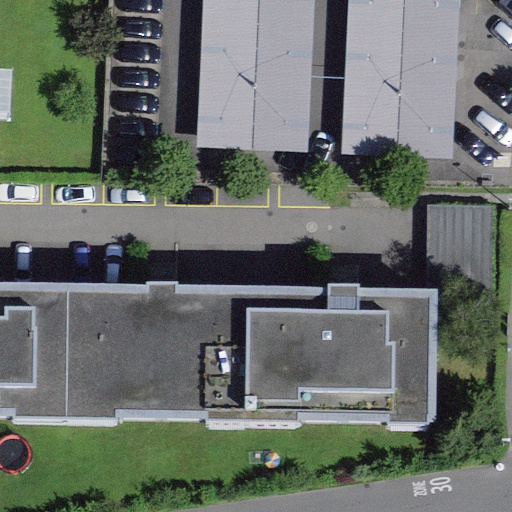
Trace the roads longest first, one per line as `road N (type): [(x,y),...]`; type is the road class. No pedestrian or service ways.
road 1 (residential): [(409,236),(0,236)]
road 2 (residential): [(350,511),(511,490)]
road 3 (unclassified): [(187,0),(177,124)]
